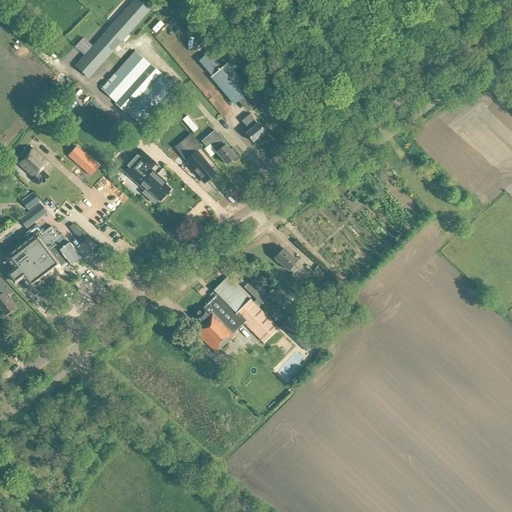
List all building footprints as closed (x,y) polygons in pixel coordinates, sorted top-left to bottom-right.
[(89,77),(149,9),(138,0),(134,0),(76,66),(89,77)] [(104,11),(96,19),(105,27),(112,18),(104,11)] [(66,33),(76,43),(90,27),(79,18),(66,33)] [(116,102),(150,65),(135,52),(101,89),(116,102)] [(209,52),(199,61),(211,76),(222,67),(209,52)] [(249,92),(226,64),(222,67),(211,76),(210,77),(234,105),(241,98),(250,109),(261,100),(252,89),(249,92)] [(130,106),(159,74),(150,65),(116,102),(114,104),(124,113),(125,112),(130,106)] [(143,128),(177,91),(159,74),(130,106),(125,112),(143,128)] [(267,99),(259,106),(267,115),(275,108),(267,99)] [(159,138),(174,122),(165,114),(151,130),(159,138)] [(256,124),(249,115),(241,121),(249,131),(245,134),(252,143),(264,133),(257,123),(256,124)] [(188,116),(185,120),(196,131),(199,127),(188,116)] [(69,127),(75,133),(82,125),(76,119),(69,127)] [(220,136),(215,130),(201,141),(206,148),(209,145),(215,152),(226,165),(231,160),(233,162),(235,162),(239,158),(240,156),(233,148),(230,151),(227,147),(230,145),(221,135),(220,136)] [(52,143),(59,150),(67,141),(60,134),(52,143)] [(214,174),(195,152),(201,148),(190,135),(174,148),(185,161),(186,160),(204,182),(214,174)] [(146,156),(135,147),(125,159),(127,161),(130,158),(131,159),(138,165),(146,156)] [(48,163),(32,149),(24,158),(17,151),(11,158),(34,179),(32,180),(38,185),(41,182),(43,184),(48,177),(41,171),(48,163)] [(131,159),(122,170),(145,191),(143,194),(153,203),(157,199),(160,201),(169,190),(163,185),(164,183),(149,169),(154,164),(146,156),(138,165),(131,159)] [(34,191),(23,200),(31,210),(42,201),(34,191)] [(40,204),(19,220),(26,229),(47,213),(40,204)] [(14,285),(20,280),(29,292),(52,275),(54,278),(63,271),(60,267),(67,261),(70,265),(81,257),(62,233),(59,236),(51,226),(43,232),(37,224),(24,235),(27,239),(3,257),(6,261),(3,263),(9,271),(6,274),(14,285)] [(301,273),(293,265),(296,261),(283,249),(274,259),(287,271),(288,270),(293,274),(290,278),(294,281),(301,273)] [(202,307),(191,317),(198,325),(192,331),(214,353),(233,334),(243,323),(263,344),(278,329),(249,300),(227,278),(214,291),(216,293),(204,305),(205,306),(203,308),(202,307)] [(12,311),(12,309),(13,308),(4,296),(10,292),(0,279),(0,309),(4,315),(7,313),(10,313),(12,311)] [(250,282),(244,287),(261,304),(267,299),(250,282)] [(292,292),(281,303),(287,309),(297,298),(292,292)] [(354,308),(346,301),(339,308),(347,316),(354,308)] [(307,349),(316,340),(290,317),(282,326),(307,349)] [(249,367),(255,360),(243,349),(237,356),(249,367)]
